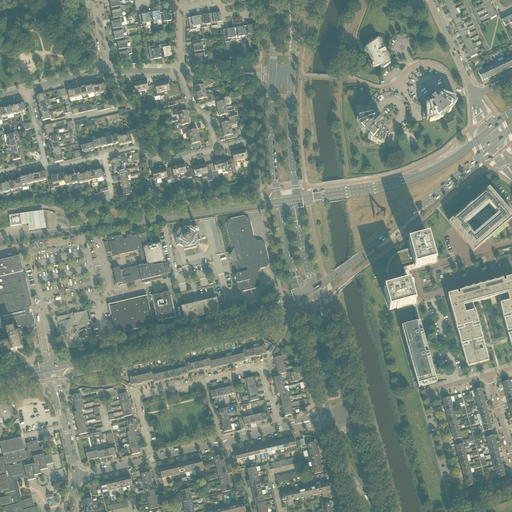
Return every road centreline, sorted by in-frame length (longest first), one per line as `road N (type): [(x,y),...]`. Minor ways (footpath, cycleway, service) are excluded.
road 1 (primary): [(278,202),(0,241)]
road 2 (residential): [(152,459),(137,401),(144,393),(262,369),(279,428)]
road 3 (primary): [(56,367),(243,320),(297,297)]
road 4 (primary): [(315,288),(490,146)]
road 5 (primary): [(484,133),(416,178),(296,200)]
road 6 (unclassified): [(106,291),(95,241),(0,251)]
road 7 (residential): [(467,495),(456,495),(431,395),(457,383)]
road 8 (tertiary): [(152,459),(279,428)]
road 9 (secondary): [(349,411),(315,288)]
road 10 (secondary): [(296,200),(291,75)]
road 11 (unclassified): [(106,291),(228,267)]
road 12 (secondary): [(271,78),(278,202)]
